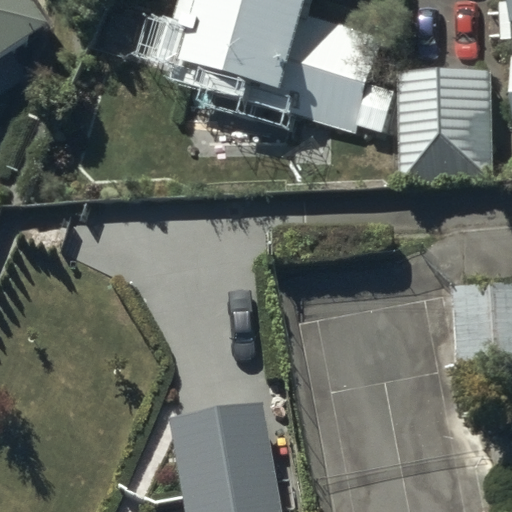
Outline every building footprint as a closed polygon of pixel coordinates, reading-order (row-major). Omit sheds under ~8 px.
[(27,0),(0,0),(0,96),(27,79),(11,54),(48,30),(27,0)] [(200,60),(193,83),(358,134),(361,124),(386,132),(394,106),(370,99),(375,84),(362,80),(376,34),(318,16),(322,0),(184,0),(179,19),(204,27),(195,58),(200,60)] [(500,183),(499,70),(404,71),(406,184),(500,183)] [(511,283),(457,286),(460,366),(511,364),(511,283)] [(282,511),(263,405),(169,423),(184,511),(282,511)]
